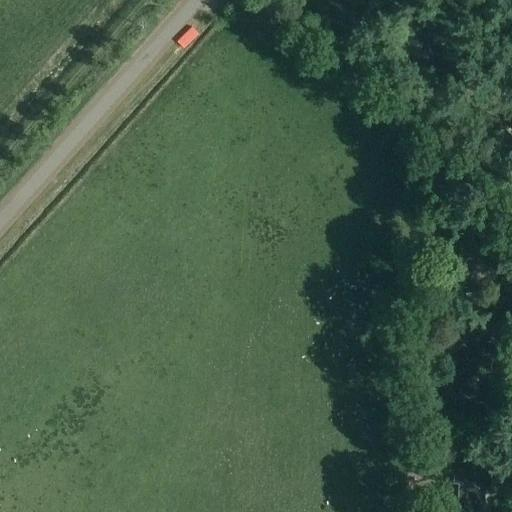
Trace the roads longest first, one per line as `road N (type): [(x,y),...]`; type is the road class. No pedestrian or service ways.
road 1 (track): [(253,0),(511,196)]
road 2 (tertiary): [(0,219),(194,0)]
road 3 (track): [(0,161),(142,0)]
